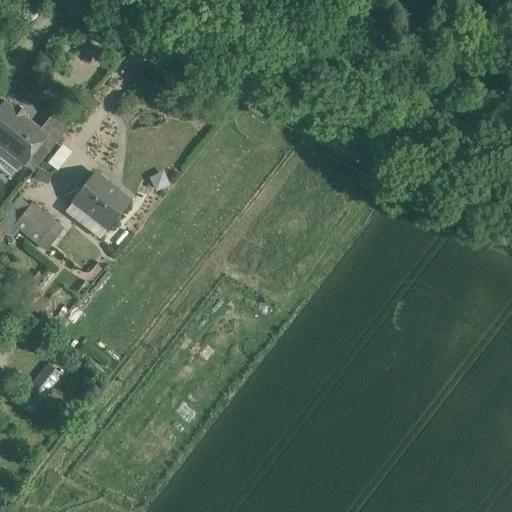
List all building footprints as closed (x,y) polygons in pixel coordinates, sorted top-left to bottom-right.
[(41,131),(4,102),(0,107),(0,159),(16,172),(22,165),(24,167),(48,136),(41,131)] [(48,136),(24,167),(32,174),(71,124),(56,112),(41,131),(48,136)] [(62,146),(48,164),(57,171),(71,153),(62,146)] [(130,203),(94,175),(72,203),(108,231),(130,203)] [(6,216),(16,224),(30,207),(18,198),(4,215),(6,216)] [(55,224),(32,205),(30,207),(16,224),(15,226),(17,228),(39,245),(55,224)] [(16,224),(6,216),(0,223),(0,229),(9,237),(17,228),(15,226),(16,224)] [(63,231),(55,224),(39,245),(47,252),(63,231)] [(49,363),(24,400),(38,410),(63,372),(49,363)]
